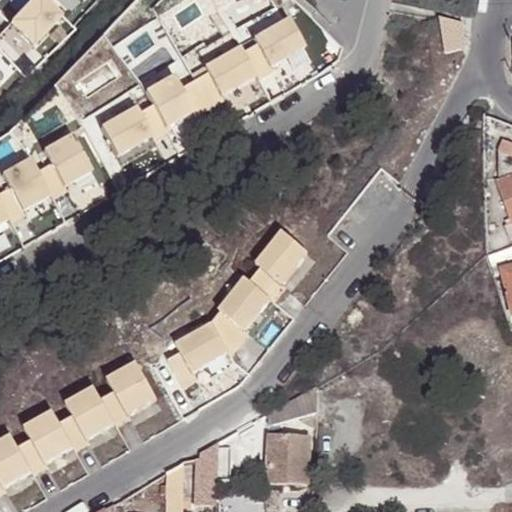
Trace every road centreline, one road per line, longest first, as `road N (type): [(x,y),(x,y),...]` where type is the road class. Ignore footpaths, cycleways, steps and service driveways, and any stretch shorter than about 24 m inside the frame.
road 1 (residential): [(489,62),(413,195),(251,399),(60,511)]
road 2 (residential): [(382,0),(352,67),(0,280)]
